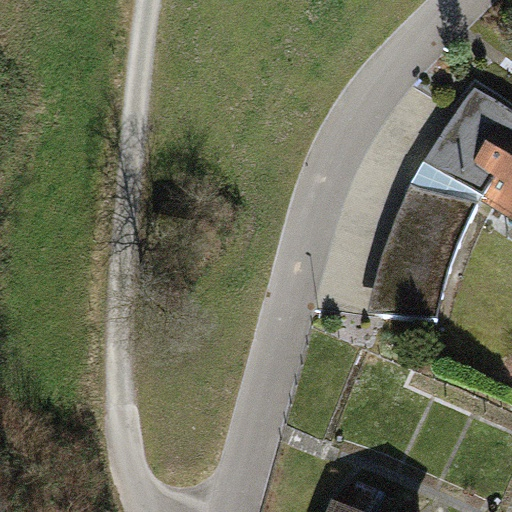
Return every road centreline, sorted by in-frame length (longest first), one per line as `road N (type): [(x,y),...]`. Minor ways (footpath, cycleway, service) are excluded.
road 1 (residential): [(463,0),(401,63),(346,138),(310,231),(235,511)]
road 2 (track): [(148,0),(123,266),(122,405),(135,489),(151,511)]
